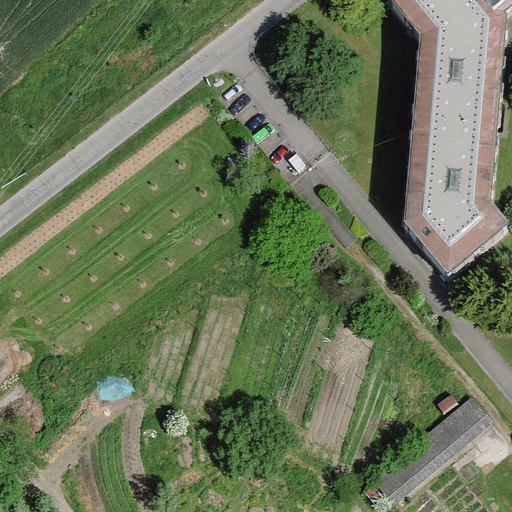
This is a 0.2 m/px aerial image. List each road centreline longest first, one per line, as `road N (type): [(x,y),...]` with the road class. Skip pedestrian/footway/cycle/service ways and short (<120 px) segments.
road 1 (unclassified): [(0,224),(291,0)]
road 2 (track): [(351,243),(511,436)]
